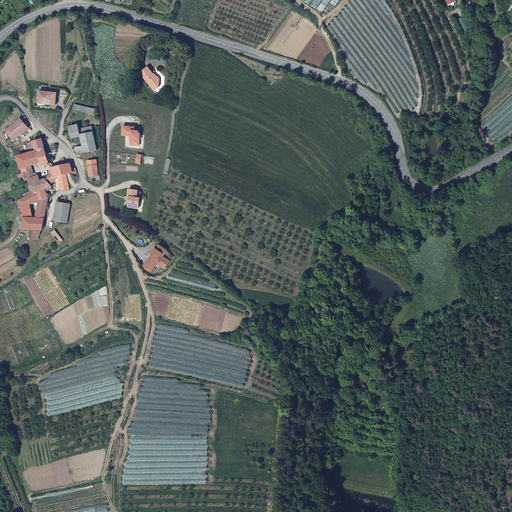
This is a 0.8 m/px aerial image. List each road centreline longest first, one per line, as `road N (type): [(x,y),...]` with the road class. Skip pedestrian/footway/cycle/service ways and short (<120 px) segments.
road 1 (secondary): [(0,37),(41,12),(87,5),(338,79),(380,107),(406,177),(419,188),(448,184),(511,149)]
road 2 (track): [(126,245),(149,301),(149,325),(104,476),(115,511)]
road 3 (track): [(105,217),(112,322),(136,339),(128,398)]
road 4 (unclassified): [(0,99),(15,100),(65,147),(83,188)]
